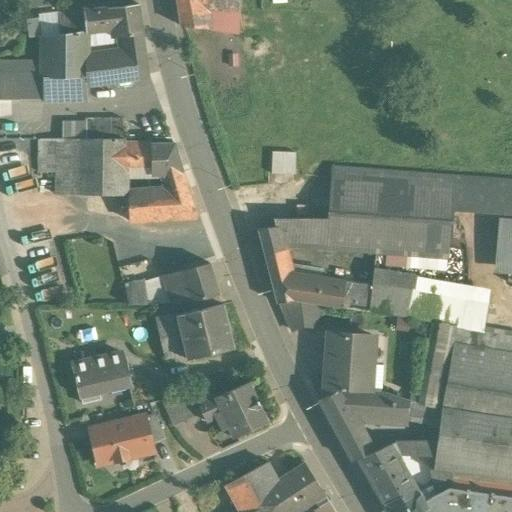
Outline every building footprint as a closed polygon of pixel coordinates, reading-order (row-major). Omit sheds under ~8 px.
[(176,0),(179,13),(236,14),(235,0),(176,0)] [(137,5),(82,12),(84,31),(85,31),(85,34),(111,31),(115,55),(144,51),(142,35),(137,5)] [(82,12),(57,15),(59,34),(84,31),(82,12)] [(236,14),(179,13),(182,28),(207,30),(236,35),(236,14)] [(59,34),(41,37),(42,61),(42,78),(85,78),(84,60),(85,60),(85,34),(85,31),(84,31),(59,34)] [(115,55),(85,60),(84,60),(85,78),(86,87),(115,83),(132,81),(148,79),(144,51),(115,55)] [(19,61),(0,60),(0,100),(20,100),(19,61)] [(42,61),(19,61),(20,100),(43,100),(42,78),(42,61)] [(85,78),(42,78),(43,100),(43,103),(86,101),(85,87),(86,87),(85,78)] [(86,123),(86,140),(124,140),(124,120),(86,120),(86,123)] [(86,123),(62,123),(62,140),(86,140),(86,123)] [(56,140),(39,140),(38,173),(55,173),(56,140)] [(62,140),(56,140),(55,173),(55,195),(121,196),(122,168),(123,145),(124,140),(86,140),(62,140)] [(173,145),(123,145),(122,168),(149,168),(149,173),(161,172),(162,190),(185,188),(173,145)] [(295,155),(272,156),(273,178),(296,177),(295,155)] [(452,176),(332,167),(332,177),(331,177),(328,219),(326,249),(446,258),(450,199),(452,176)] [(511,180),(452,176),(450,199),(511,204),(511,180)] [(162,190),(131,193),(126,201),(127,222),(194,218),(185,188),(162,190)] [(328,219),(273,219),(273,228),(257,230),(261,244),(279,243),(279,245),(280,245),(326,249),(328,219)] [(279,243),(261,244),(264,255),(282,254),(280,245),(279,245),(279,243)] [(344,285),(288,277),(282,254),(264,255),(276,304),(279,303),(293,300),(318,304),(341,308),(344,285)] [(209,264),(166,276),(168,282),(174,303),(174,304),(191,303),(218,295),(209,264)] [(490,292),(373,271),(371,289),(368,312),(432,322),(432,323),(460,327),(483,331),(490,292)] [(161,277),(144,282),(146,305),(174,303),(168,282),(163,283),(161,277)] [(144,282),(126,287),(127,306),(134,306),(146,305),(144,282)] [(371,289),(344,285),(341,308),(368,312),(371,289)] [(293,300),(279,303),(290,330),(302,325),(315,327),(318,304),(293,300)] [(223,305),(191,313),(191,312),(176,316),(185,353),(187,360),(233,349),(223,305)] [(176,316),(155,321),(159,335),(170,333),(176,355),(185,353),(176,316)] [(483,331),(460,327),(432,323),(432,324),(430,334),(453,338),(453,344),(461,345),(463,333),(482,336),(483,331)] [(170,333),(159,335),(164,358),(176,355),(170,333)] [(373,337),(327,333),(323,389),(338,391),(368,393),(373,337)] [(511,340),(482,336),(463,333),(461,345),(511,353),(511,340)] [(453,338),(430,334),(417,404),(441,408),(453,344),(453,338)] [(511,353),(461,345),(453,344),(441,408),(511,419),(511,353)] [(121,353),(73,364),(75,373),(74,374),(76,381),(80,396),(98,392),(127,386),(128,387),(129,386),(121,353)] [(247,384),(199,407),(205,421),(215,417),(221,430),(227,427),(232,439),(265,423),(247,384)] [(368,393),(338,391),(338,392),(353,418),(407,421),(408,403),(406,403),(406,402),(385,397),(385,395),(368,393)] [(98,392),(80,396),(81,403),(100,399),(98,392)] [(353,418),(338,392),(317,401),(351,462),(357,460),(357,459),(372,453),(353,418)] [(187,395),(159,402),(170,428),(196,416),(187,395)] [(511,419),(441,408),(436,444),(433,460),(444,461),(443,468),(451,467),(452,466),(511,475),(511,419)] [(154,415),(144,418),(150,445),(164,438),(154,415)] [(144,418),(90,430),(98,465),(152,452),(150,445),(144,418)] [(436,444),(427,442),(394,443),(400,456),(426,457),(429,470),(443,468),(444,461),(433,460),(436,444)] [(372,453),(357,459),(357,460),(378,496),(407,479),(395,459),(400,456),(394,443),(372,453)] [(305,465),(277,482),(267,463),(256,469),(269,494),(268,495),(270,500),(276,511),(297,511),(304,507),(324,494),(305,465)] [(443,468),(429,470),(431,483),(450,479),(450,478),(451,467),(443,468)] [(269,494),(256,469),(225,486),(239,511),(276,511),(270,500),(268,495),(269,494)] [(407,479),(378,496),(386,511),(426,511),(423,504),(408,479),(407,479)] [(511,511),(511,498),(447,490),(423,504),(426,511),(511,511)]
